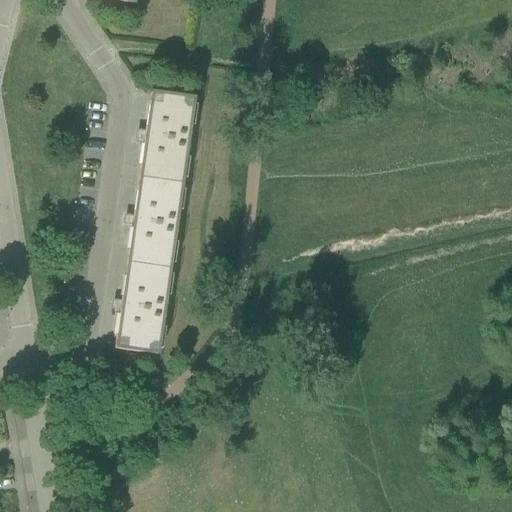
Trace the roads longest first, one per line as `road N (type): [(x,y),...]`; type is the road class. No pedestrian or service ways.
road 1 (residential): [(86,315),(121,102),(66,0)]
road 2 (residential): [(24,359),(0,206)]
road 3 (residential): [(48,511),(24,359)]
